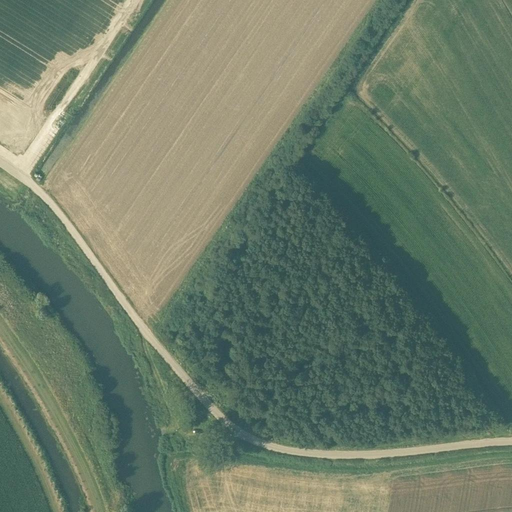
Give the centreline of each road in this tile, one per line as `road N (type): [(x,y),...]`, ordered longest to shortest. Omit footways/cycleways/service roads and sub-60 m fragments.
road 1 (unclassified): [(0,163),(47,200),(154,344),(247,438),(349,456),(511,441)]
road 2 (track): [(393,0),(154,344)]
